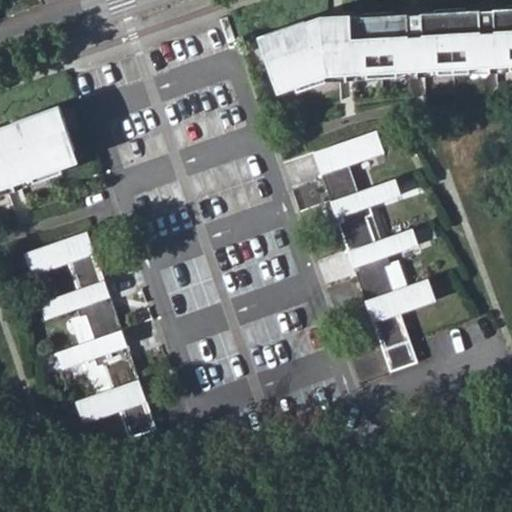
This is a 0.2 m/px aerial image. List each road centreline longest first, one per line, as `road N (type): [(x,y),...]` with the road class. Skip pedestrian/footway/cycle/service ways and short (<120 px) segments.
road 1 (residential): [(376,438),(244,58),(86,109),(209,472)]
road 2 (residential): [(0,456),(113,477),(209,472)]
road 3 (residential): [(209,472),(312,443),(376,438)]
road 4 (residential): [(376,438),(511,476)]
road 5 (tertiary): [(0,42),(118,0)]
